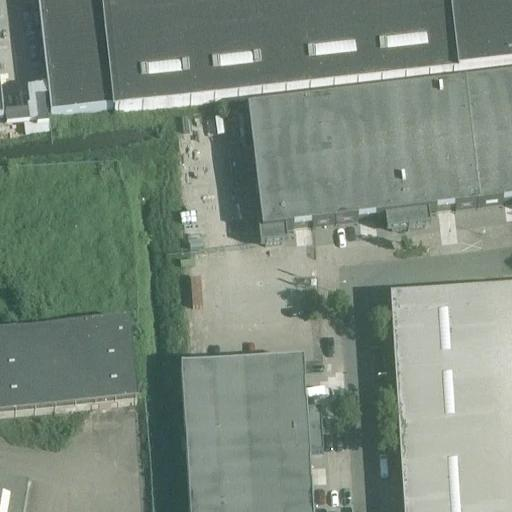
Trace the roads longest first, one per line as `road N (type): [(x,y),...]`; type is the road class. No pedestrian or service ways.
road 1 (unclassified): [(366,511),(351,288),(368,261),(511,247)]
road 2 (unknown): [(351,288),(240,274),(231,254),(220,119)]
